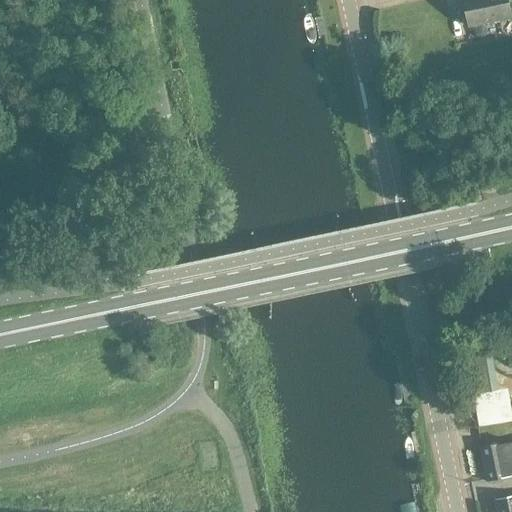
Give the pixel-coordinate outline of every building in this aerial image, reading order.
[(463,0),(469,25),(510,17),(506,0),(463,0)] [(130,150),(120,152),(123,166),(133,164),(130,150)] [(480,423),(511,419),(511,409),(509,385),(499,387),(495,350),(473,353),(480,423)] [(487,481),(511,476),(511,441),(480,448),(487,481)] [(511,511),(511,497),(496,501),(497,511),(511,511)]
